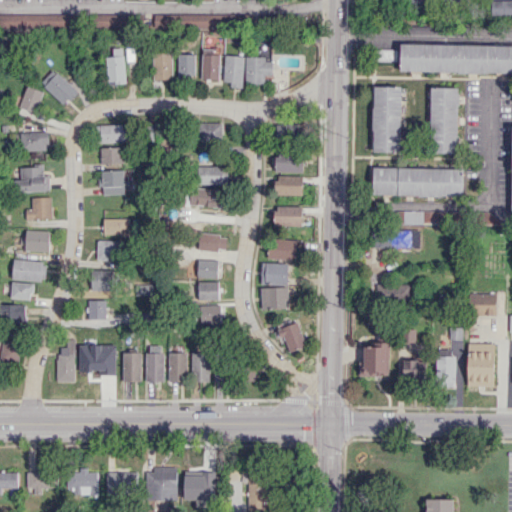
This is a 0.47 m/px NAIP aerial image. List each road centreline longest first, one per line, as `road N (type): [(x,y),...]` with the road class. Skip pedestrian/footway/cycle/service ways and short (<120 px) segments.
road 1 (tertiary): [(511,424),(0,423)]
road 2 (tertiary): [(334,78),(328,511)]
road 3 (residential): [(330,393),(263,346),(242,303),(254,177),(250,108)]
road 4 (residential): [(78,116),(73,236),(36,355),(28,423)]
road 5 (residential): [(334,78),(296,98),(250,108),(121,105),(78,116)]
